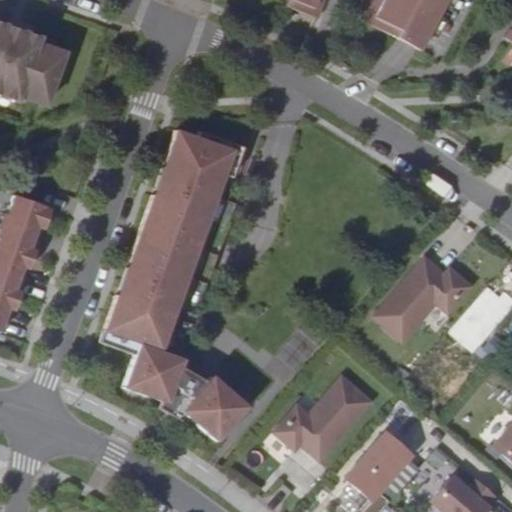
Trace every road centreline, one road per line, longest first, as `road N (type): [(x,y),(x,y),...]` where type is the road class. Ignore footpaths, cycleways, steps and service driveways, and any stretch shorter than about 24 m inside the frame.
road 1 (residential): [(174,21),(35,420)]
road 2 (residential): [(174,21),(311,91),(511,222)]
road 3 (unclassified): [(201,511),(114,456),(35,420)]
